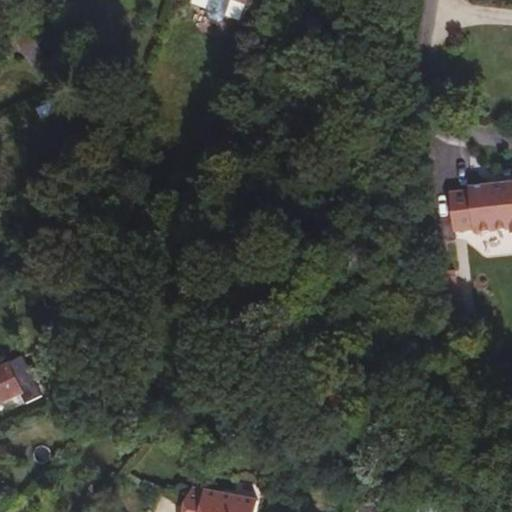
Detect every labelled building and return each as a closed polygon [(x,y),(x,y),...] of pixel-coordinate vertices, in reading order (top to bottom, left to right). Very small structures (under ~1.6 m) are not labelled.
[(50,47),(40,32),(31,37),(41,52),(50,47)] [(11,44),(27,71),(41,63),(24,35),(11,44)] [(37,124),(55,116),(50,105),(32,113),(37,124)] [(511,234),(511,184),(464,190),(464,194),(444,196),(448,233),(469,231),(469,234),(507,230),(507,235),(511,234)] [(82,291),(67,285),(58,313),(73,318),(82,291)] [(37,402),(17,360),(0,368),(0,404),(17,397),(23,409),(37,402)] [(58,378),(62,363),(47,360),(43,373),(58,378)] [(79,432),(84,422),(72,417),(67,426),(79,432)] [(135,447),(116,432),(108,441),(128,456),(135,447)] [(258,511),(260,503),(194,490),(187,504),(185,511),(258,511)] [(440,511),(441,509),(442,503),(419,498),(415,511),(440,511)] [(367,511),(385,511),(387,501),(368,499),(365,511),(367,511)]
